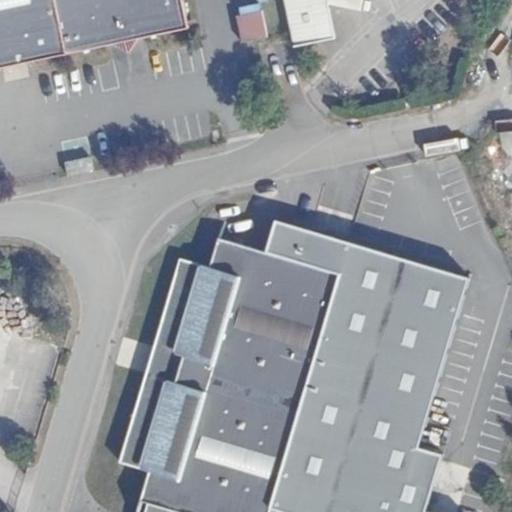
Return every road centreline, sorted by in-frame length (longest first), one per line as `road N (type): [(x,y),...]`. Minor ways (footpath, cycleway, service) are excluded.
road 1 (unclassified): [(75,233),(131,200),(248,166),(448,125)]
road 2 (unclassified): [(45,511),(99,319),(104,273),(75,233)]
road 3 (unknown): [(312,155),(313,108),(323,91),(428,0)]
road 4 (track): [(448,125),(511,24)]
